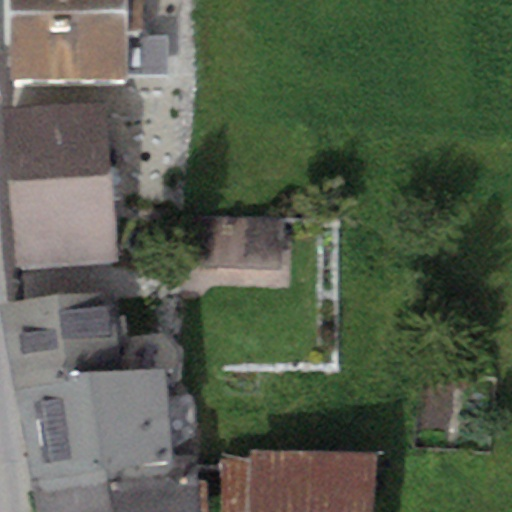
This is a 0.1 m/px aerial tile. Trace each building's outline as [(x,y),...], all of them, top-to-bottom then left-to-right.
[(134,0),(23,0),(26,99),(137,96),(134,0)] [(117,121),(18,126),(26,277),(125,271),(117,121)] [(192,283),(287,283),(287,235),(192,236),(192,283)] [(95,313),(12,325),(43,511),(199,511),(179,379),(106,390),(95,313)] [(382,511),(383,471),(225,470),(224,511),(382,511)]
